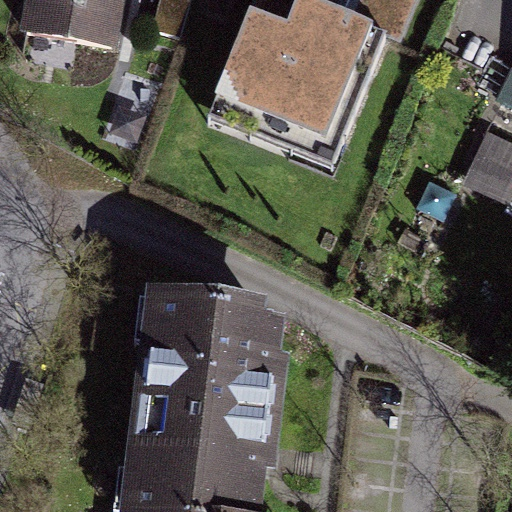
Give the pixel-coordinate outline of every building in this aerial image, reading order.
[(121,0),(34,0),(28,37),(113,52),(121,0)] [(163,0),(156,35),(188,41),(196,0),(163,0)] [(413,0),(254,0),(206,121),(330,171),(385,34),(398,38),(413,0)] [(511,90),(501,110),(511,115),(511,90)] [(511,157),(487,145),(470,177),(511,197),(511,157)] [(243,511),(251,461),(270,322),(152,305),(123,511),(243,511)]
